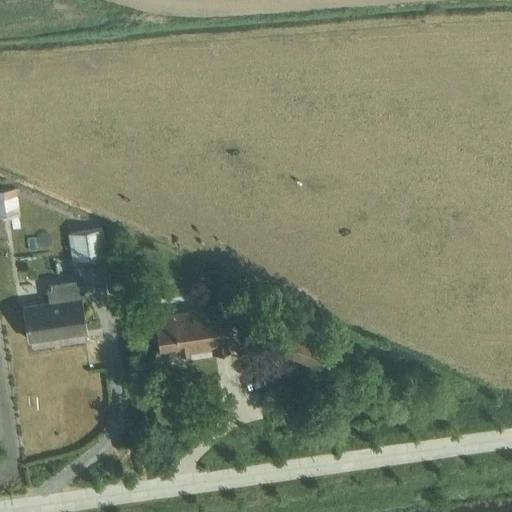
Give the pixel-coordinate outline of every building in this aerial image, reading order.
[(16,187),(0,189),(0,214),(20,212),(16,187)] [(67,237),(71,271),(109,267),(105,233),(67,237)] [(48,299),(24,302),(29,338),(86,329),(78,276),(46,281),(48,299)] [(225,302),(154,312),(160,353),(212,345),(212,351),(232,348),(225,302)] [(289,326),(280,349),(320,366),(330,343),(289,326)]
